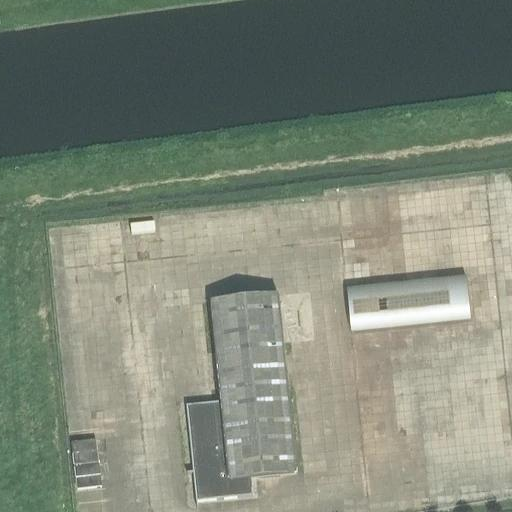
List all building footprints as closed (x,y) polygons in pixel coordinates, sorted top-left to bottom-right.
[(120,222),(104,222),(104,245),(120,245),(120,222)] [(365,257),(411,255),(410,229),(363,231),(365,257)] [(416,257),(438,255),(436,231),(414,233),(416,257)] [(469,278),(349,287),(352,331),(473,322),(469,278)] [(222,401),(189,404),(198,502),(256,496),(254,478),(299,474),(282,294),(212,300),(222,401)] [(359,349),(379,346),(378,337),(358,339),(359,349)] [(479,367),(454,369),(459,445),(484,443),(479,367)] [(398,472),(423,470),(415,374),(361,379),(365,438),(395,435),(398,472)] [(487,406),(489,442),(511,440),(511,430),(510,404),(487,406)] [(404,496),(403,505),(426,507),(427,498),(404,496)] [(396,499),(370,503),(371,511),(373,511),(398,509),(396,499)]
